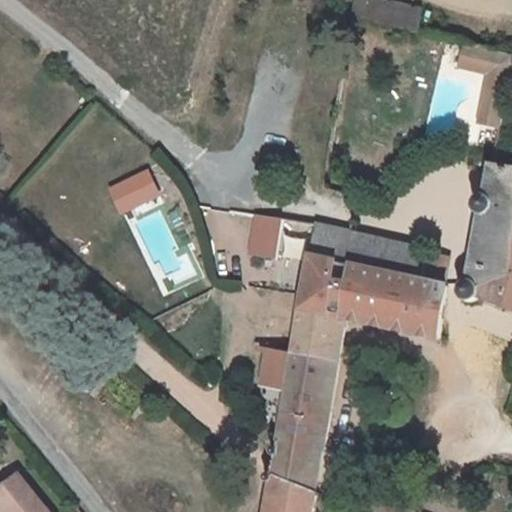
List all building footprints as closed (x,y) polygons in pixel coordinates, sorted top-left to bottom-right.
[(376,0),(358,0),(355,19),(417,32),(422,10),(376,0)] [(472,46),(467,68),(481,71),(486,52),(486,50),(472,46)] [(511,85),(511,57),(486,50),(486,52),(481,71),(496,75),(486,124),(503,127),(511,85)] [(482,215),(469,284),(466,285),(463,287),(461,290),(461,291),(461,295),(462,297),(465,300),(468,301),(471,301),(476,297),(511,310),(511,169),(492,166),(486,199),(483,198),(477,201),(475,207),(476,210),(477,213),(480,214),(482,215)] [(284,220),(256,215),(249,251),(277,257),(284,220)] [(348,234),(318,227),(313,258),(342,264),(348,234)] [(348,234),(342,264),(416,279),(421,250),(348,234)] [(349,321),(439,340),(447,287),(416,279),(342,264),(313,258),(311,268),(294,358),(288,393),(280,440),(326,450),(349,321)] [(268,353),(262,388),(288,393),(294,358),(268,353)] [(326,450),(280,440),(278,447),(276,447),(274,448),(273,451),(272,453),(273,455),(276,456),(276,457),(272,475),(318,494),(326,450)] [(269,475),(267,476),(266,478),(266,480),(266,483),(268,484),(270,484),(269,501),(267,511),(315,511),(318,494),(272,475),(269,475)] [(0,511),(44,511),(46,510),(20,477),(0,492),(0,511)]
